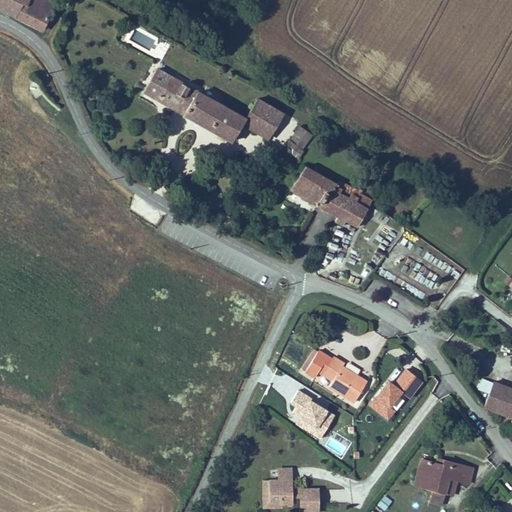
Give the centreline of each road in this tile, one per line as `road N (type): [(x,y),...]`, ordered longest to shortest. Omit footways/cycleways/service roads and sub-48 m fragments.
road 1 (residential): [(0,21),(49,58),(112,170),(296,282)]
road 2 (residential): [(511,455),(414,333),(370,304),(296,282)]
road 3 (residential): [(296,282),(192,511)]
